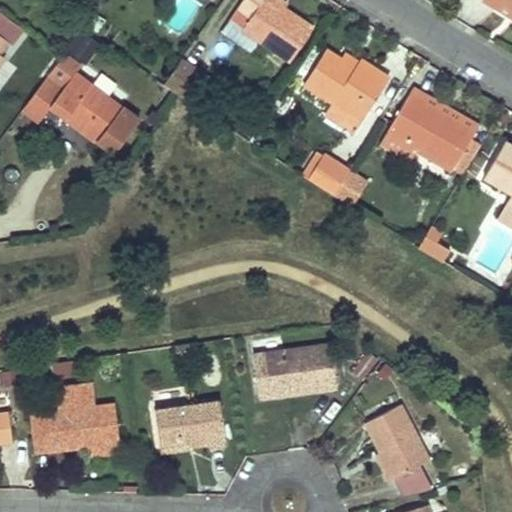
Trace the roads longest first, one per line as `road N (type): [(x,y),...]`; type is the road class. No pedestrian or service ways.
road 1 (residential): [(511,83),(385,0)]
road 2 (residential): [(325,511),(318,477),(285,463),(254,483),(250,508)]
